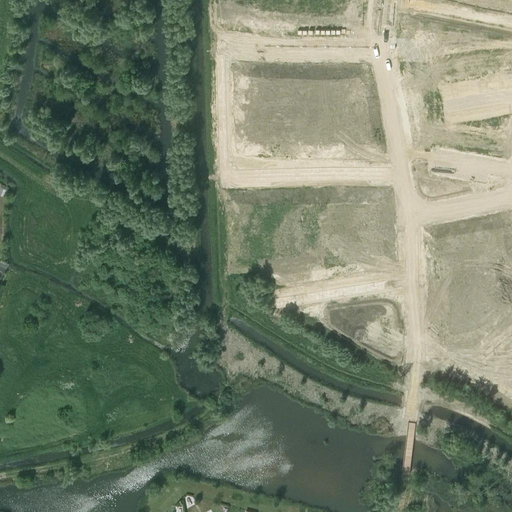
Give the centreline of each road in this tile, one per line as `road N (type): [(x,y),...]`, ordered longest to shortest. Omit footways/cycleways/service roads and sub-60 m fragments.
road 1 (residential): [(399,169),(249,172),(241,48),(381,46)]
road 2 (residential): [(381,46),(399,169)]
